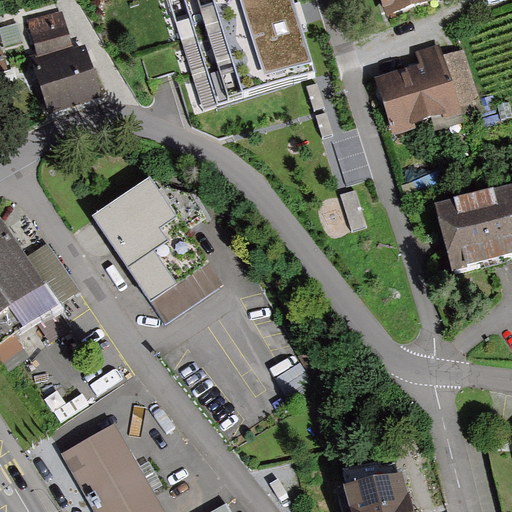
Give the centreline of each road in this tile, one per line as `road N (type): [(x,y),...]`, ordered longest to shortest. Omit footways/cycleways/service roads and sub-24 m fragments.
road 1 (residential): [(433,372),(389,358),(254,182),(221,158),(160,128),(112,118),(88,121),(5,161)]
road 2 (residential): [(5,161),(136,356),(264,511)]
road 3 (residential): [(433,372),(434,331),(324,0)]
road 4 (residential): [(465,511),(433,372)]
